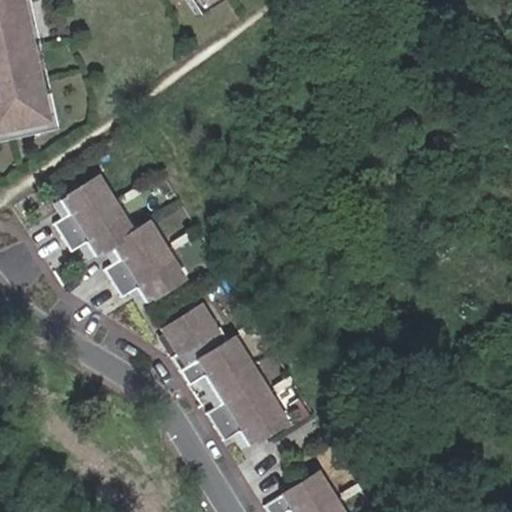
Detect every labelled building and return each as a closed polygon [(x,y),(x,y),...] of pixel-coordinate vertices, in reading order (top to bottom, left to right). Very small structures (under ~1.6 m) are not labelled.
[(0,0),(0,146),(48,135),(44,116),(51,115),(24,0),(0,0)] [(180,0),(188,13),(195,10),(189,0),(180,0)] [(189,0),(195,10),(212,0),(189,0)] [(55,133),(51,115),(44,116),(48,135),(55,133)] [(65,219),(52,227),(62,241),(110,210),(94,184),(57,207),(65,219)] [(110,210),(62,241),(69,253),(83,246),(92,261),(108,251),(128,238),(110,210)] [(128,238),(108,251),(116,265),(102,273),(112,289),(163,257),(144,228),(128,238)] [(163,257),(112,289),(120,302),(134,293),(144,309),(181,285),(163,257)] [(178,376),(223,346),(215,333),(209,336),(193,314),(157,337),(172,360),(169,362),(178,376)] [(223,346),(178,376),(187,391),(201,383),(209,395),(247,372),(228,343),(223,346)] [(247,372),(209,395),(218,410),(206,419),(214,432),(264,400),(247,372)] [(264,400),(214,432),(224,447),(237,438),(246,452),(282,428),(264,400)] [(264,510),(265,511),(322,511),(332,506),(315,478),(264,510)]
